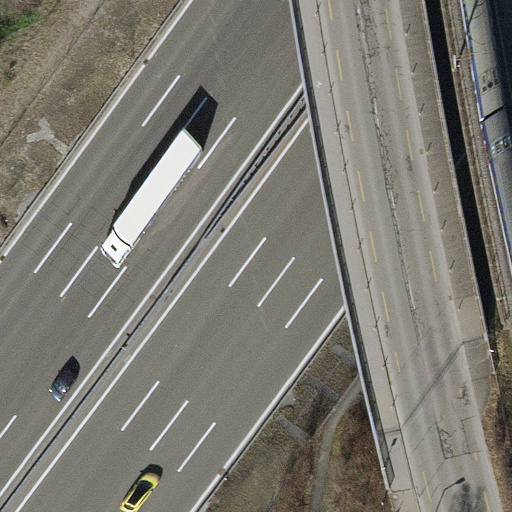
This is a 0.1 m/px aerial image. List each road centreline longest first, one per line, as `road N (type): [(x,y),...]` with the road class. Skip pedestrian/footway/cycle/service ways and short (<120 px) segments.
road 1 (motorway): [(84,511),(456,0)]
road 2 (tertiary): [(463,511),(359,0)]
road 3 (motorway): [(302,0),(0,408)]
